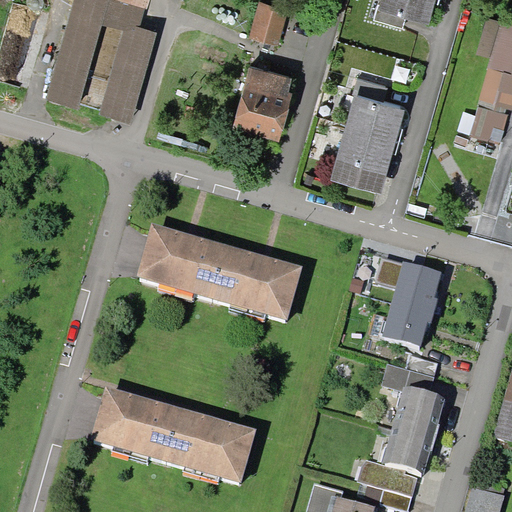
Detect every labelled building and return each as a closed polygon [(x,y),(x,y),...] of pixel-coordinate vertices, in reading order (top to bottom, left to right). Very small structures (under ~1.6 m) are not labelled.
[(151,5),(152,0),(57,0),(30,92),(136,124),(161,29),(142,26),(151,5)] [(280,46),(293,6),(275,0),(264,0),(253,35),(280,46)] [(435,24),(441,0),(377,0),(377,3),(435,24)] [(511,20),(499,17),(466,136),(507,149),(511,132),(511,20)] [(285,140),(301,75),(259,62),(239,123),(285,140)] [(384,188),(411,101),(361,87),(334,176),(384,188)] [(295,271),(145,230),(130,284),(280,325),(295,271)] [(435,277),(397,267),(377,342),(415,352),(435,277)] [(511,361),(501,402),(511,405),(511,361)] [(250,434),(98,393),(84,446),(235,488),(250,434)] [(409,511),(439,405),(403,395),(383,466),(362,460),(356,482),(363,484),(359,501),(398,511),(409,511)] [(367,511),(368,511),(330,502),(327,511),(367,511)]
